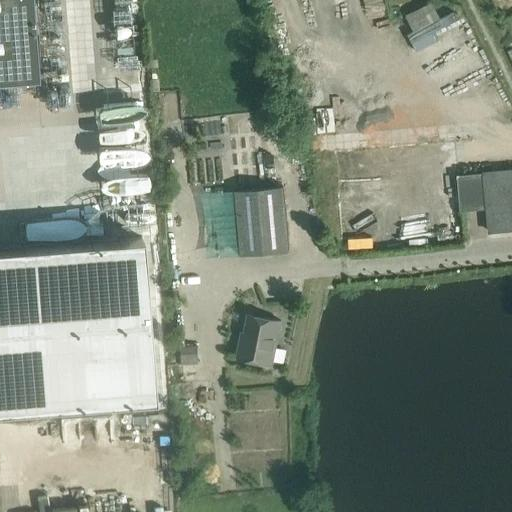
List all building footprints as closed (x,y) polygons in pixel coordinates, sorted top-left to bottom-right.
[(0,0),(0,83),(40,80),(33,0),(0,0)] [(511,229),(511,169),(457,175),(460,211),(487,208),(490,231),(511,229)] [(283,186),(235,190),(241,254),(288,250),(283,186)] [(0,409),(154,398),(142,235),(0,246),(0,409)] [(236,356),(252,360),(272,364),(280,320),(248,314),(242,340),(240,339),(236,356)]
